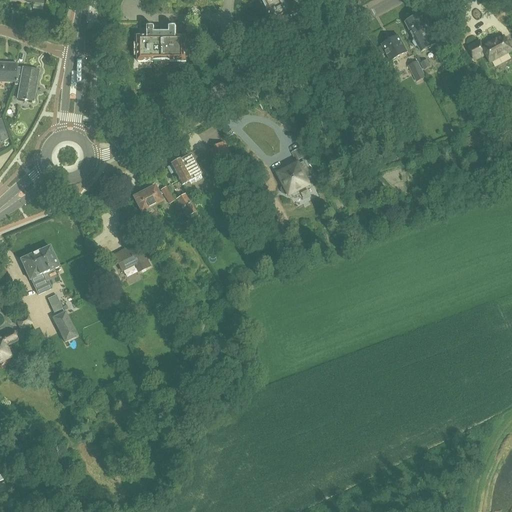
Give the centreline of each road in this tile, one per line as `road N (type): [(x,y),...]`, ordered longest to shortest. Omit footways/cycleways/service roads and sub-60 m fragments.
road 1 (tertiary): [(89,159),(245,78)]
road 2 (tertiary): [(245,78),(393,0)]
